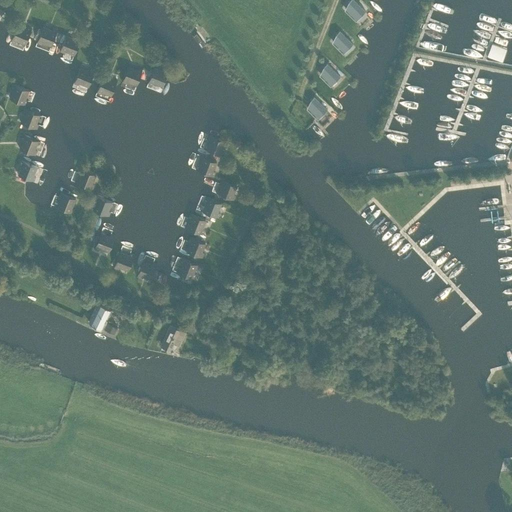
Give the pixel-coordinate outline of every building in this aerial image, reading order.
[(365,12),(353,0),(350,0),(348,2),(350,4),(346,9),(357,20),(365,12)] [(15,43),(16,41),(25,45),(32,29),(27,27),(26,30),(17,26),(11,41),(15,43)] [(43,27),(37,43),(41,44),(42,43),(51,47),(57,30),(53,29),(52,31),(43,27)] [(353,44),(339,31),(336,35),(338,37),(333,42),(344,53),(353,44)] [(197,32),(188,39),(209,67),(218,60),(197,32)] [(64,53),(65,52),(74,55),(80,39),(76,38),(75,40),(66,36),(60,52),(64,53)] [(341,78),(327,64),(323,67),(325,70),(320,74),(332,86),(341,78)] [(126,84),(127,82),(136,86),(142,70),(138,68),(137,70),(128,67),(122,82),(126,84)] [(78,85),(79,84),(88,87),(94,71),(90,70),(89,72),(80,68),(74,83),(78,85)] [(154,68),(148,83),(152,85),(153,83),(162,87),(168,71),(164,69),(163,71),(154,68)] [(101,94),(101,93),(111,96),(117,80),(112,79),(112,81),(103,77),(97,93),(101,94)] [(10,99),(25,105),(27,100),(26,100),(29,91),(13,85),(11,89),(14,90),(10,99)] [(327,110),(314,97),(310,101),(312,103),(307,108),(319,119),(327,110)] [(38,125),(37,124),(40,115),(24,109),(22,113),(25,114),(21,123),(36,129),(38,125)] [(37,151),(35,150),(39,141),(23,135),(21,140),(23,140),(20,149),(35,155),(37,151)] [(224,142),(209,136),(207,140),(209,140),(206,150),(221,156),(223,151),(221,151),(224,142)] [(199,160),(201,161),(197,170),(213,177),(215,172),(213,171),(216,162),(201,156),(199,160)] [(35,177),(34,176),(37,167),(21,161),(19,165),(22,166),(18,175),(33,181),(35,177)] [(79,173),(80,174),(77,183),(92,189),(94,185),(92,184),(95,175),(80,169),(79,173)] [(236,186),(221,180),(220,184),(221,185),(218,194),(233,200),(235,196),(233,195),(236,186)] [(75,199),(60,193),(59,197),(60,198),(57,207),(72,213),(74,209),(72,208),(75,199)] [(110,212),(108,212),(112,202),(96,196),(94,200),(96,201),(93,210),(108,216),(110,212)] [(221,203),(206,197),(204,202),(205,202),(202,211),(218,218),(220,213),(217,212),(221,203)] [(205,220),(190,214),(188,218),(190,219),(186,228),(202,235),(204,230),(202,229),(205,220)] [(111,235),(110,236),(101,232),(94,249),(99,250),(100,248),(109,252),(115,236),(111,235)] [(205,244),(190,237),(188,242),(190,242),(186,252),(202,258),(204,253),(201,252),(205,244)] [(128,271),(134,255),(130,254),(129,255),(120,252),(114,268),(118,269),(119,267),(128,271)] [(180,263),(182,264),(178,273),(194,279),(195,274),(193,273),(197,265),(181,259),(180,263)] [(153,263),(153,264),(143,260),(137,277),(141,278),(142,276),(151,280),(157,265),(153,263)] [(102,327),(110,331),(113,327),(104,323),(111,308),(98,302),(89,322),(102,329),(102,327)] [(128,311),(125,317),(133,321),(136,315),(128,311)] [(173,343),(179,346),(186,332),(170,325),(166,334),(168,335),(163,347),(170,350),(173,343)]
